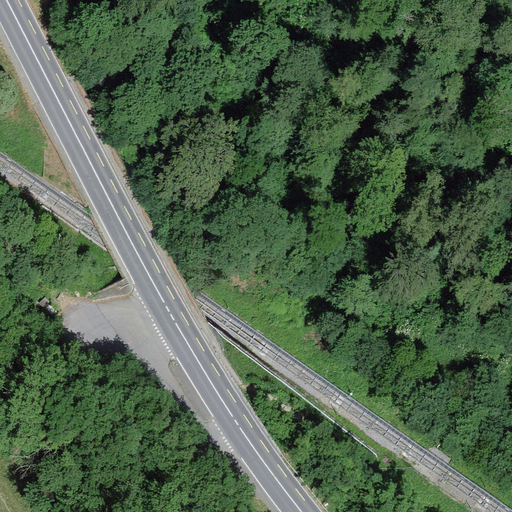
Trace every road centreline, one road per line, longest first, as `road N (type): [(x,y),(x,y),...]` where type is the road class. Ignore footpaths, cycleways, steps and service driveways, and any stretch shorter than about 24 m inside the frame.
road 1 (primary): [(7,0),(178,328)]
road 2 (unclassified): [(193,511),(96,358),(178,328)]
road 3 (primary): [(178,328),(301,511)]
